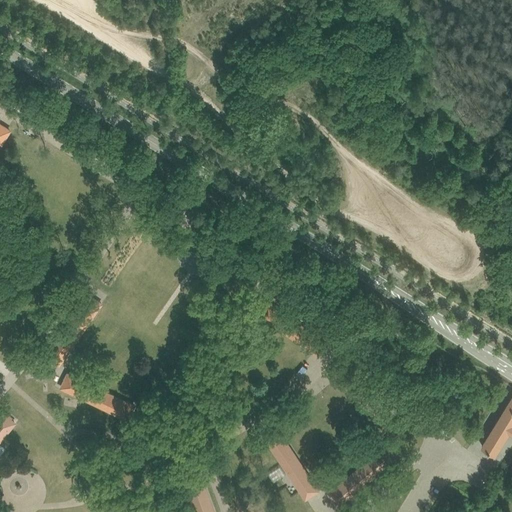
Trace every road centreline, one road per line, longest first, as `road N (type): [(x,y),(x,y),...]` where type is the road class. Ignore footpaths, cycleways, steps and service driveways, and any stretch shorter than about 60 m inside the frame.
road 1 (track): [(60,0),(119,37),(156,36),(234,84),(307,115),(478,239),(485,279),(462,283),(327,206),(258,153),(203,96)]
road 2 (tertiary): [(511,371),(0,49)]
